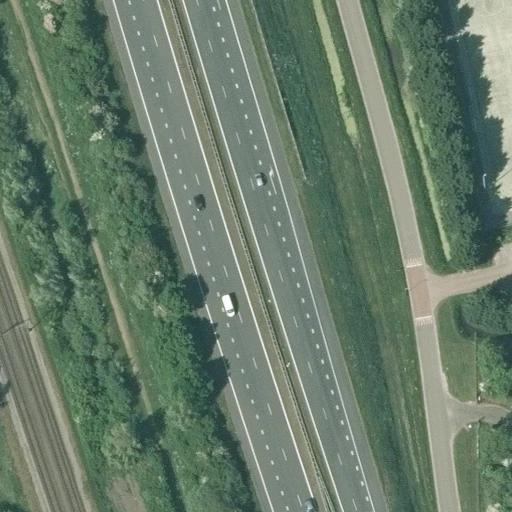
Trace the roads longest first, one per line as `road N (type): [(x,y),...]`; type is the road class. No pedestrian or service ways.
road 1 (motorway): [(355,511),(195,0)]
road 2 (motorway): [(142,0),(302,511)]
road 3 (unclassified): [(448,511),(418,293),(346,0)]
